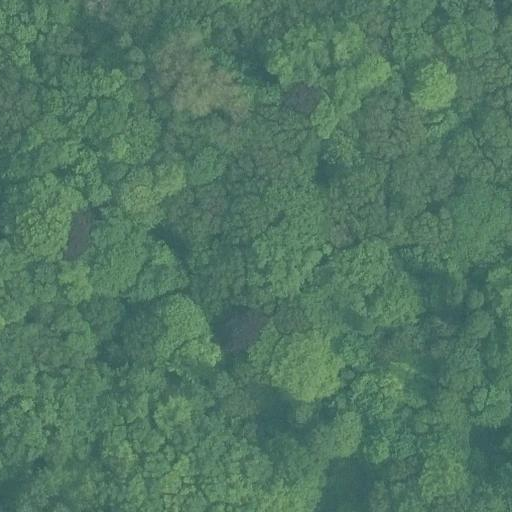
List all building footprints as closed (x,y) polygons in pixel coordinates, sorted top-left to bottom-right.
[(0,138),(31,158),(51,126),(0,93),(0,138)] [(182,239),(200,209),(149,178),(131,208),(182,239)] [(511,254),(511,247),(487,231),(459,274),(487,292),(511,254)] [(441,350),(386,318),(366,352),(422,384),(441,350)] [(336,445),(335,448),(300,511),(345,511),(348,506),(359,511),(373,511),(386,489),(367,479),(374,465),(336,445)] [(51,511),(28,488),(3,511),(51,511)]
